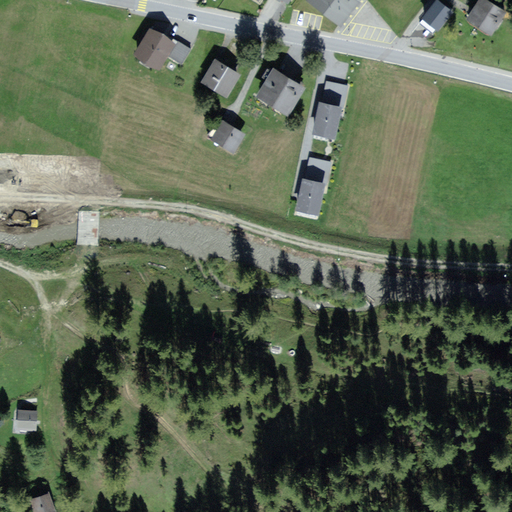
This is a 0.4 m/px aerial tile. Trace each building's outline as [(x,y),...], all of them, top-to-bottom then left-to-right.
[(355,0),(310,0),(339,23),(356,1),(355,0)] [(450,7),(442,0),(430,0),(419,13),(426,19),(434,26),(450,7)] [(506,8),(493,0),(474,0),(464,16),(489,32),(499,18),(506,8)] [(171,41),(149,27),(134,51),(158,66),(165,54),(181,64),(192,47),(174,36),(173,39),(171,41)] [(239,74),(216,60),(203,80),(226,94),(239,74)] [(288,78),(273,69),(256,98),(288,117),(305,88),(288,78)] [(345,81),(326,77),(322,97),(319,97),(318,97),(311,132),(334,136),(345,81)] [(230,127),(221,120),(211,135),(232,148),(241,133),(230,127)] [(329,156),(309,151),(304,174),(302,173),(300,173),(293,206),(317,211),(329,156)] [(20,411),(18,429),(35,431),(36,422),(37,413),(20,411)] [(49,491),(28,499),(33,511),(53,511),(56,511),(52,501),(49,491)]
